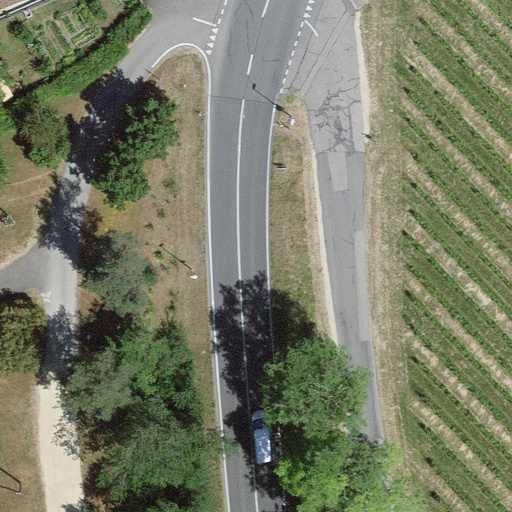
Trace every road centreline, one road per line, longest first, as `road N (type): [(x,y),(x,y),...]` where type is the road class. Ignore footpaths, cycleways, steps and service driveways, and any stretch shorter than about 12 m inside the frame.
road 1 (unclassified): [(382,511),(337,167),(320,77),(287,0)]
road 2 (secondary): [(258,511),(238,197),(243,94),(265,0)]
